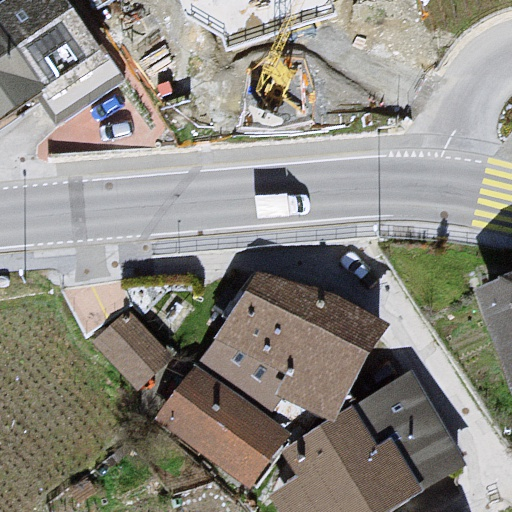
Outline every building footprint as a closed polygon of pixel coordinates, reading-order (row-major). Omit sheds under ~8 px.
[(17,0),(0,12),(0,25),(52,102),(59,112),(115,74),(64,0),(17,0)] [(0,137),(52,102),(0,25),(0,137)] [(331,417),(385,315),(263,270),(198,359),(274,413),(285,392),(331,417)] [(511,277),(479,289),(511,377),(511,277)] [(175,356),(131,306),(94,337),(138,388),(175,356)] [(274,413),(198,359),(157,418),(252,484),(293,425),(274,413)] [(386,511),(467,463),(409,369),(331,417),(288,444),(294,470),(261,489),(275,511),(386,511)]
